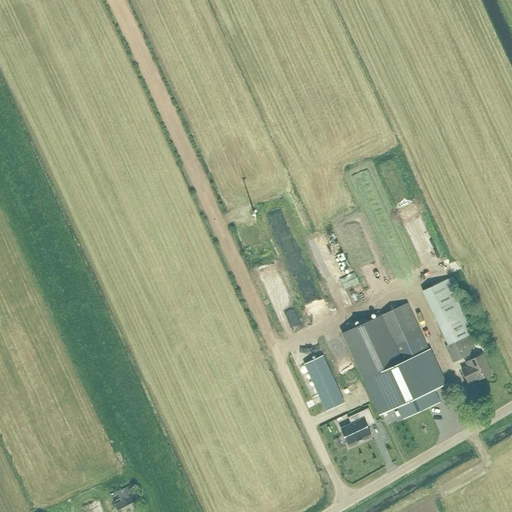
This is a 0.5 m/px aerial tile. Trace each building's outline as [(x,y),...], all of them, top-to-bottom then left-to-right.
[(352,229),(342,231),(345,241),(354,239),(352,229)] [(345,263),(339,265),(341,272),(347,270),(345,263)] [(339,279),(344,290),(358,284),(353,273),(339,279)] [(423,290),(433,312),(448,344),(446,345),(454,361),(466,356),(468,360),(465,361),(467,366),(462,368),(468,383),(474,380),(475,380),(491,373),(483,354),(478,355),(476,351),(471,353),(470,351),(472,350),(470,343),(471,343),(468,336),(472,334),(448,279),(423,290)] [(444,394),(437,379),(441,377),(407,303),(377,317),(341,333),(366,387),(377,383),(386,402),(412,390),(414,389),(416,394),(420,392),(425,403),(444,394)] [(322,355),(305,363),(327,410),(344,402),(322,355)] [(376,424),(370,410),(351,419),(353,425),(343,430),(350,446),(359,442),(359,443),(364,440),(373,436),(369,427),(376,424)] [(343,469),(347,477),(394,455),(390,446),(343,469)] [(144,511),(140,502),(122,511),(144,511)]
